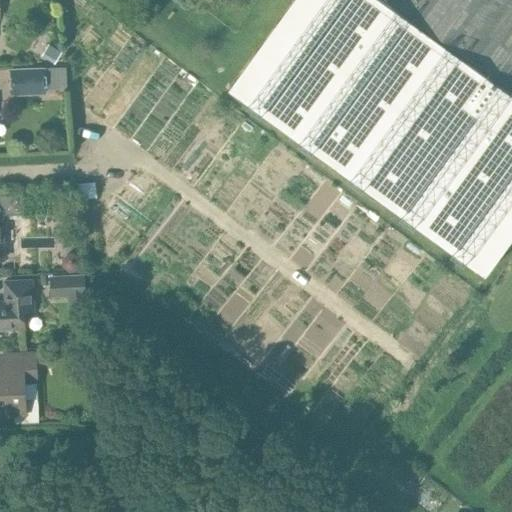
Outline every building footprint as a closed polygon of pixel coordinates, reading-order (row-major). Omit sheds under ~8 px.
[(511,0),(407,0),(399,10),(386,1),(386,0),(294,0),(231,87),(485,272),(511,234),(511,92),(506,88),(511,79),(511,0)] [(61,52),(48,44),(41,55),(54,63),(61,52)] [(44,68),(44,66),(9,67),(10,95),(45,94),(45,90),(65,90),(65,67),(44,68)] [(80,198),(96,197),(95,182),(79,183),(80,198)] [(0,258),(4,258),(2,214),(24,213),(23,193),(0,194),(0,258)] [(86,308),(85,273),(50,275),(51,297),(67,296),(68,309),(86,308)] [(34,310),(32,279),(4,280),(5,301),(0,300),(0,328),(25,327),(24,310),(34,310)] [(78,343),(90,343),(88,324),(77,325),(78,343)] [(25,398),(24,384),(36,383),(35,353),(1,354),(1,368),(0,368),(0,412),(14,412),(14,422),(39,421),(38,398),(25,398)]
